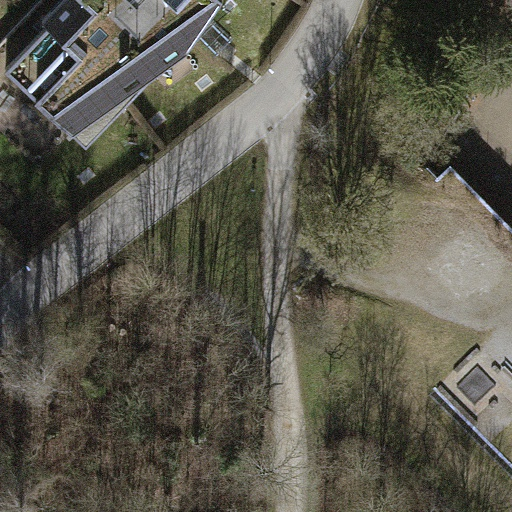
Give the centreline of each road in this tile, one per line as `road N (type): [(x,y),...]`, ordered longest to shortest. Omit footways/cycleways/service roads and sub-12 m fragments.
road 1 (residential): [(341,0),(285,90),(50,278),(0,336)]
road 2 (track): [(286,511),(285,90)]
